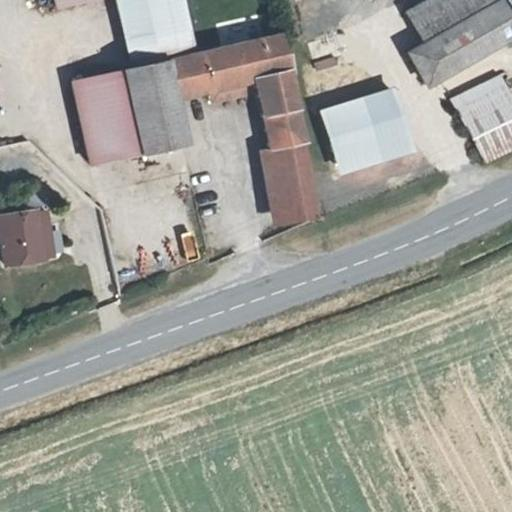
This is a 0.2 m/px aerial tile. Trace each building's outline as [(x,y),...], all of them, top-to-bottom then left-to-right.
[(166,49),(181,46),(171,0),(107,0),(111,19),(119,58),(166,49)] [(425,0),(400,15),(417,45),(495,0),(425,0)] [(511,0),(495,0),(403,54),(420,85),(511,32),(511,0)] [(166,49),(119,58),(62,70),(78,150),(172,130),(164,90),(197,84),(244,75),(247,88),(258,146),(301,138),(276,26),(181,46),(166,49)] [(303,32),(310,60),(332,55),(326,26),(303,32)] [(197,84),(200,98),(247,88),(244,75),(197,84)] [(511,115),(490,77),(446,100),(481,162),(511,146),(511,115)] [(318,119),(325,156),(397,139),(389,102),(318,119)] [(320,223),(301,138),(258,146),(277,241),(320,223)] [(35,209),(0,213),(0,234),(3,259),(41,255),(40,250),(35,211),(35,209)] [(48,209),(35,211),(40,250),(53,248),(48,209)] [(138,254),(127,257),(134,280),(144,277),(138,254)]
